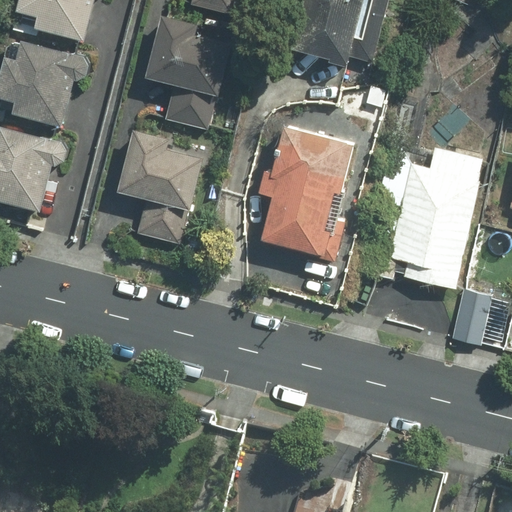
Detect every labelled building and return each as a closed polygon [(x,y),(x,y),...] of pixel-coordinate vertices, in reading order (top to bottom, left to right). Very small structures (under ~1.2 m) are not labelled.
[(32,32),(83,44),(93,0),(21,0),(18,15),(35,19),(32,32)] [(241,20),(245,0),(197,0),(196,9),(241,20)] [(387,0),(306,0),(294,50),(372,68),(387,0)] [(163,18),(147,83),(171,89),(164,120),(213,132),(235,44),(198,35),(200,27),(163,18)] [(8,118),(63,131),(75,81),(76,80),(77,80),(78,80),(79,79),(80,79),(81,78),(82,77),(83,77),(83,76),(84,75),(85,74),(85,73),(85,72),(86,71),(86,70),(86,69),(86,68),(86,67),(86,66),(86,65),(86,64),(85,63),(85,62),(84,61),(83,60),(83,59),(82,59),(82,58),(81,57),(80,57),(23,43),(9,40),(0,79),(0,100),(12,103),(8,118)] [(386,118),(367,112),(360,135),(379,141),(386,118)] [(260,240),(334,261),(345,222),(335,219),(356,145),(284,125),(264,195),(272,198),(260,240)] [(60,144),(60,142),(3,129),(0,127),(0,205),(43,216),(54,167),(55,167),(56,167),(56,166),(57,166),(58,165),(59,165),(59,164),(60,164),(60,163),(61,163),(61,162),(62,161),(63,160),(63,159),(63,158),(64,157),(64,156),(64,155),(64,154),(64,153),(64,152),(64,151),(63,150),(63,149),(63,148),(62,147),(62,146),(61,146),(61,145),(60,144)] [(185,243),(206,159),(170,150),(172,141),(135,132),(119,196),(145,202),(138,232),(185,243)] [(388,160),(364,272),(396,279),(396,276),(456,289),(484,160),(435,149),(431,169),(388,160)] [(493,296),(464,290),(453,341),(482,347),(493,296)]
